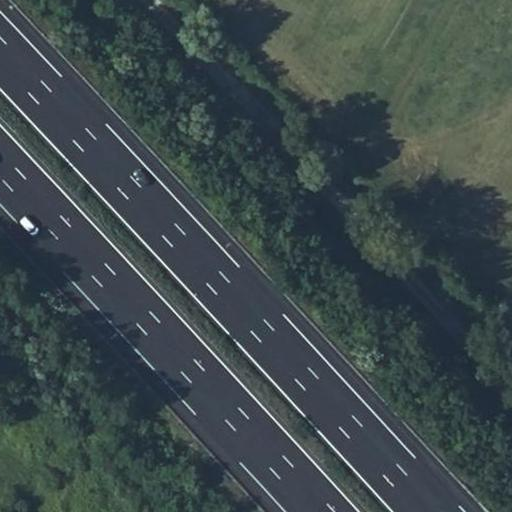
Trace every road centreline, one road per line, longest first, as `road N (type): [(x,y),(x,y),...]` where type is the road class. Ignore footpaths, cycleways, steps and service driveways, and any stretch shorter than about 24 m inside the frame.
road 1 (motorway): [(425,511),(0,54)]
road 2 (motorway): [(0,168),(319,511)]
road 3 (track): [(147,511),(0,353)]
